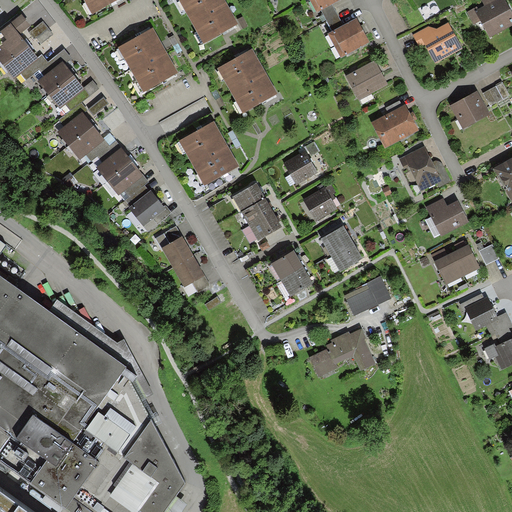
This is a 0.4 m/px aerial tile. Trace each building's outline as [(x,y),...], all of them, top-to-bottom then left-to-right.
[(86,0),(93,11),(111,0),(86,0)] [(221,0),(182,0),(204,40),(234,24),(221,0)] [(313,0),(318,9),(333,0),(313,0)] [(511,16),(503,0),(501,0),(479,12),(491,35),(511,24),(511,16)] [(356,18),(328,34),(341,58),(370,42),(356,18)] [(444,20),(416,35),(421,45),(427,42),(437,60),(459,48),(444,20)] [(38,59),(10,24),(0,32),(1,33),(0,33),(0,60),(14,78),(38,59)] [(152,32),(121,49),(144,89),(174,72),(152,32)] [(251,52),(221,69),(244,109),(274,92),(251,52)] [(63,61),(38,81),(60,109),(85,89),(63,61)] [(375,64),(349,77),(360,97),(385,84),(375,64)] [(485,91),(491,108),(511,100),(505,83),(485,91)] [(476,94),(454,106),(463,125),(486,113),(476,94)] [(91,119),(111,104),(106,98),(86,113),(91,119)] [(406,108),(375,124),(386,145),(417,129),(406,108)] [(83,112),(57,132),(80,160),(105,140),(83,112)] [(214,124),(182,141),(205,182),(236,165),(214,124)] [(122,147),(96,168),(119,195),(144,175),(122,147)] [(425,150),(399,162),(402,168),(410,165),(420,187),(438,179),(425,150)] [(304,153),(285,163),(296,183),(314,173),(304,153)] [(511,161),(497,169),(511,196),(511,161)] [(279,228),(255,185),(234,197),(257,240),(279,228)] [(324,190),(305,201),(317,219),(335,208),(324,190)] [(164,215),(149,196),(132,209),(147,229),(164,215)] [(456,205),(433,217),(443,235),(466,222),(456,205)] [(343,228),(323,240),(341,270),(361,259),(343,228)] [(202,276),(181,240),(164,249),(186,285),(202,276)] [(444,248),(432,255),(446,285),(480,268),(469,244),(466,245),(464,241),(445,250),(444,248)] [(293,254),(271,266),(288,296),(310,284),(293,254)] [(0,461),(70,511),(163,511),(184,484),(127,369),(0,279),(0,461)] [(380,282),(349,297),(356,312),(387,297),(380,282)] [(489,302),(468,312),(476,328),(496,319),(489,302)] [(336,347),(313,358),(320,374),(357,359),(361,368),(374,362),(360,331),(334,342),(336,347)] [(511,339),(486,351),(489,357),(495,355),(501,367),(511,361),(511,339)]
